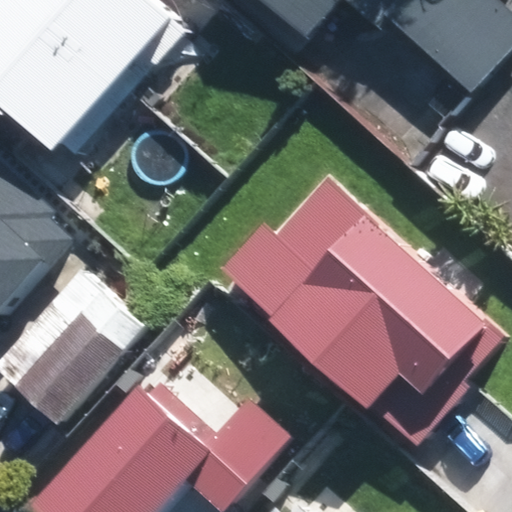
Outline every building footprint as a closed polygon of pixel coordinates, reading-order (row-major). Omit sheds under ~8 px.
[(154,0),(0,0),(0,104),(63,163),(188,31),(154,0)] [(275,0),(320,40),(356,0),(391,32),(402,21),(485,95),(511,65),(511,7),(503,0),(275,0)] [(510,328),(328,165),(218,286),(263,327),(275,312),(411,434),(444,398),(445,399),(510,328)] [(0,169),(0,320),(75,240),(0,169)] [(224,210),(135,172),(112,225),(201,263),(224,210)] [(82,306),(10,382),(58,428),(130,351),(82,306)] [(149,376),(35,502),(46,511),(158,511),(189,477),(226,510),(284,446),(244,410),(218,438),(149,376)] [(298,511),(284,498),(271,511),(298,511)]
